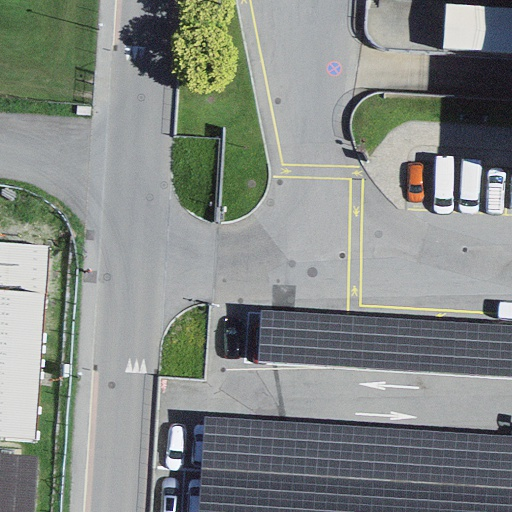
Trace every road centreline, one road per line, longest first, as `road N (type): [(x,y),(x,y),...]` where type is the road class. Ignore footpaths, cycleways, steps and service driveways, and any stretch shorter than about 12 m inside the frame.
road 1 (residential): [(148,0),(115,511)]
road 2 (track): [(0,138),(138,153)]
